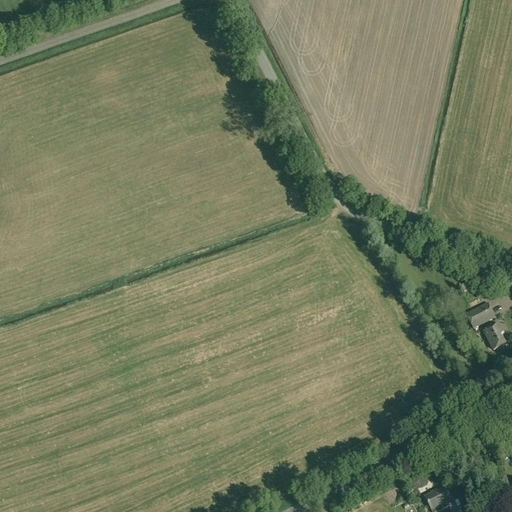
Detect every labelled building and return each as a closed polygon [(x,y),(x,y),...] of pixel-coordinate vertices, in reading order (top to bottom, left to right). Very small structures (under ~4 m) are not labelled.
[(472,289),(469,283),(461,287),(464,293),(472,289)] [(469,295),(473,303),(480,301),(477,292),(469,295)] [(495,319),(488,305),(467,316),(474,330),(495,319)] [(508,344),(499,326),(485,333),(494,352),(508,344)] [(446,487),(425,498),(432,511),(440,511),(450,507),(448,503),(453,500),(446,487)]
